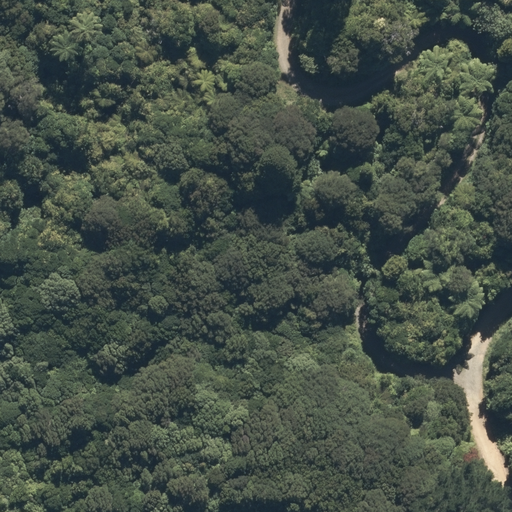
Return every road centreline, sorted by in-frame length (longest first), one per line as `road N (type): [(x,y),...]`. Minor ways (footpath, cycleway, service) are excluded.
road 1 (track): [(483,394),(375,359),(352,301),(442,182),(476,114),(478,53),(427,44),(351,86),(277,64),(282,0)]
road 2 (track): [(511,300),(487,337),(483,394),(502,511)]
